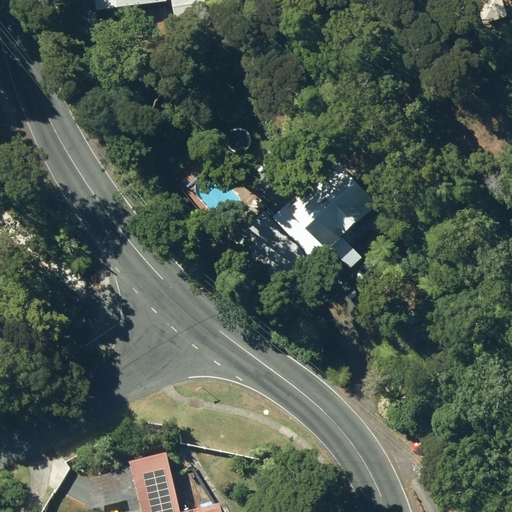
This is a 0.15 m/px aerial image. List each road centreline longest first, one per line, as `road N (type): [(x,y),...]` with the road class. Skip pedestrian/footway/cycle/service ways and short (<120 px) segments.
road 1 (residential): [(195,315),(60,141),(27,72),(9,0)]
road 2 (residential): [(382,511),(371,479),(325,418),(195,315)]
road 3 (residential): [(195,315),(111,389),(0,447)]
